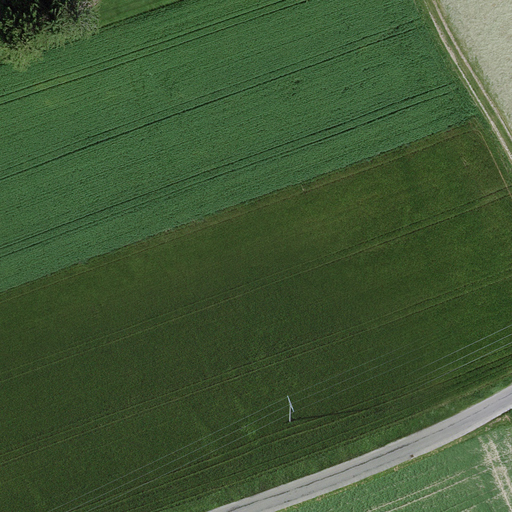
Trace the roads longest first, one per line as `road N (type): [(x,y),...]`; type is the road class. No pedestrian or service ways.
road 1 (unclassified): [(235,511),(443,438),(511,398)]
road 2 (track): [(511,140),(427,0)]
